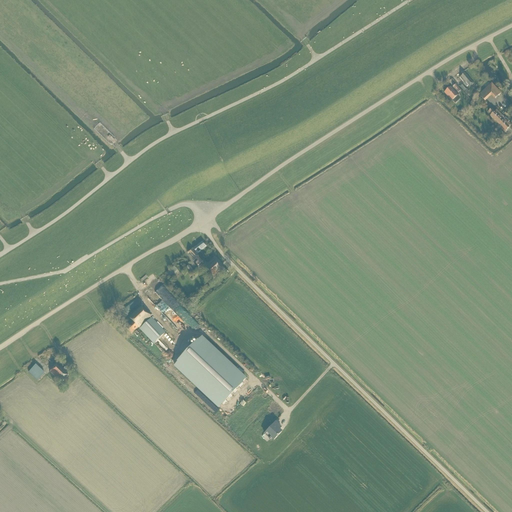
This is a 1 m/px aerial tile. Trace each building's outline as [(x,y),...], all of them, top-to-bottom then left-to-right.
[(469,87),(473,84),(465,74),(460,78),(464,84),(464,85),(466,87),(468,86),(469,87)] [(458,93),(461,91),(455,85),(453,87),(458,93)] [(500,94),(491,85),(480,96),(484,100),(491,94),(495,99),(500,94)] [(445,93),(452,101),(457,96),(458,96),(450,88),(445,93)] [(490,116),(505,131),(506,132),(510,128),(509,127),(511,125),(496,110),(494,112),(491,109),(488,112),(491,115),(490,116)] [(201,251),(206,247),(202,242),(193,249),(196,253),(200,250),(201,251)] [(198,266),(203,262),(199,257),(192,249),(188,253),(195,260),(194,262),(198,266)] [(218,276),(225,270),(214,259),(208,265),(209,266),(204,270),(213,279),(217,275),(218,276)] [(170,283),(172,281),(172,280),(180,273),(174,267),(166,274),(168,277),(166,279),(170,283)] [(186,323),(155,290),(149,296),(178,328),(180,327),(181,328),(186,323)] [(145,310),(143,307),(130,318),(134,323),(127,329),(131,334),(139,328),(140,327),(141,329),(154,344),(166,333),(152,319),(150,317),(152,316),(146,310),(145,310)] [(219,408),(245,379),(201,338),(175,366),(219,408)] [(53,369),(50,372),(58,379),(58,378),(63,382),(69,375),(65,372),(66,371),(64,370),(67,368),(65,366),(64,367),(65,368),(63,369),(57,363),(52,369),(53,369)] [(38,381),(44,374),(35,365),(28,373),(38,381)] [(278,436),(282,432),(279,430),(281,428),(276,423),(265,435),(267,433),(271,438),(270,440),(272,438),(274,440),(277,437),(278,436)]
